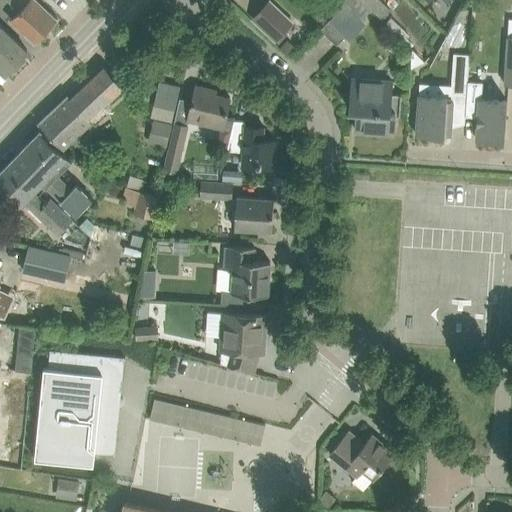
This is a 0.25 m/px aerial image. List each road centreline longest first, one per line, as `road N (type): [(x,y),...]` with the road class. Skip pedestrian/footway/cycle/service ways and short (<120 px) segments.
road 1 (residential): [(440,472),(433,439),(416,416),(332,347),(315,316),(322,142),(311,105),(180,0)]
road 2 (tertiary): [(0,128),(123,0)]
